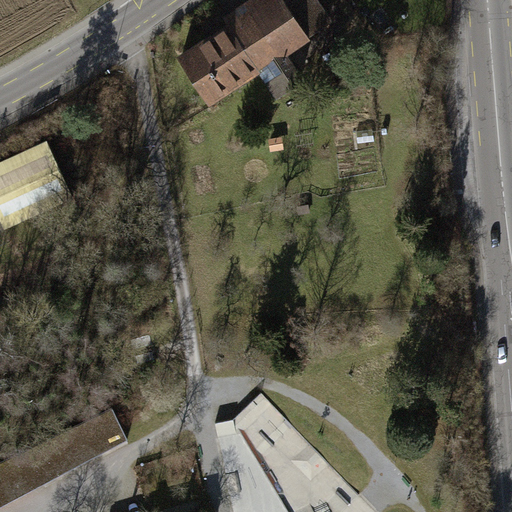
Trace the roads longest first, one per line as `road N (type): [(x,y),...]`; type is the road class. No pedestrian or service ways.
road 1 (track): [(133,19),(200,355),(198,404),(181,431),(59,511)]
road 2 (tertiary): [(511,281),(490,0)]
road 3 (primary): [(0,101),(160,0)]
